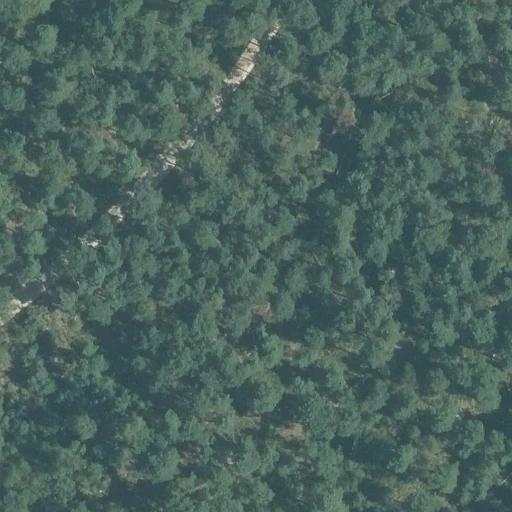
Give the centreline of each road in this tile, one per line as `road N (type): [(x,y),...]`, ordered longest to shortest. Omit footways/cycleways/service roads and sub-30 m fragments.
road 1 (track): [(0,316),(186,140),(289,0)]
road 2 (track): [(497,127),(472,0)]
